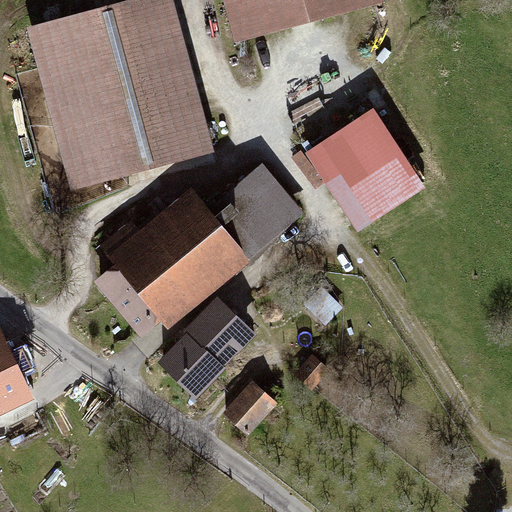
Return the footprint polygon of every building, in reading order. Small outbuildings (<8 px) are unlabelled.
[(27,27),(73,191),(215,152),(173,0),(124,0),(93,8),(27,27)] [(224,0),(235,38),(378,0),(224,0)] [(360,230),(426,186),(374,107),(306,152),(358,231),(360,230)] [(157,316),(165,325),(303,210),(265,167),(211,212),(195,193),(144,236),(134,224),(102,251),(117,270),(97,286),(138,332),(157,316)] [(312,313),(328,329),(346,311),(330,295),(312,313)] [(158,363),(196,401),(258,339),(220,301),(158,363)] [(0,424),(40,404),(5,331),(0,333),(0,424)] [(315,358),(298,378),(317,394),(334,373),(315,358)] [(225,419),(249,441),(279,408),(255,386),(225,419)]
